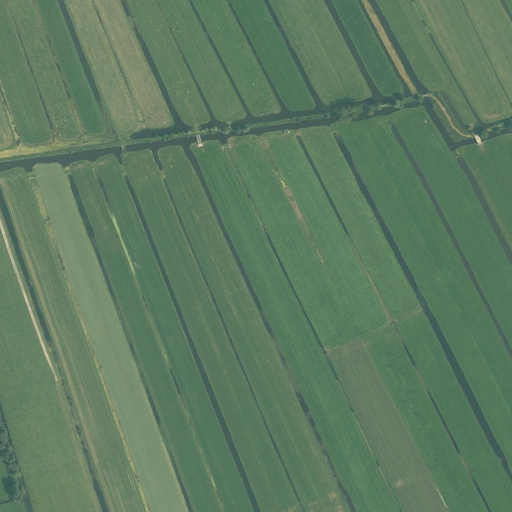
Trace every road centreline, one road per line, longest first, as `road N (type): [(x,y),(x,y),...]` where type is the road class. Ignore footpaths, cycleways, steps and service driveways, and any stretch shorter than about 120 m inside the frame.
road 1 (track): [(0,160),(416,98)]
road 2 (track): [(511,292),(416,98)]
road 3 (track): [(56,381),(0,223)]
